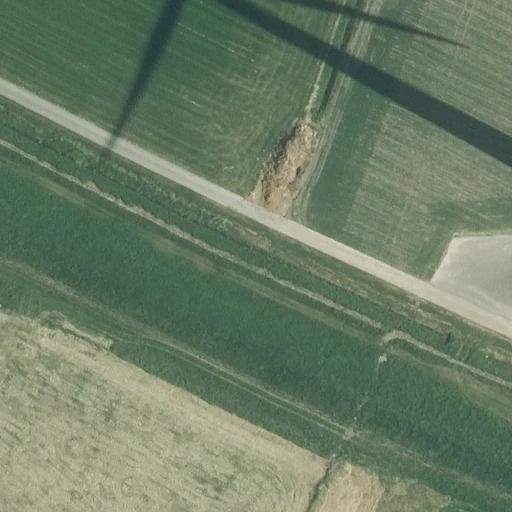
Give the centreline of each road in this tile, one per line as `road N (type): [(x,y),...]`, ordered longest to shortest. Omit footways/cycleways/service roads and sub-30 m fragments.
road 1 (track): [(0,161),(215,274),(511,404)]
road 2 (track): [(511,336),(0,95)]
